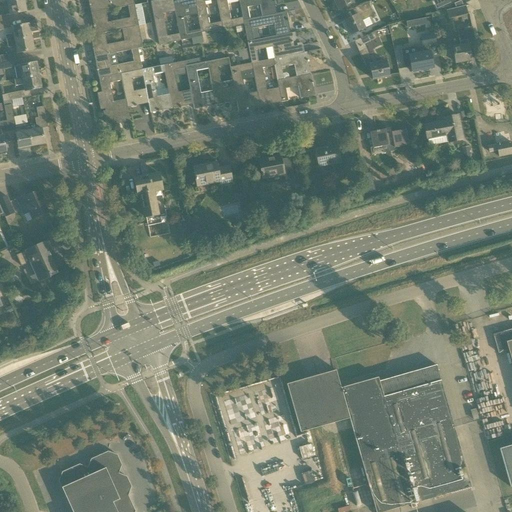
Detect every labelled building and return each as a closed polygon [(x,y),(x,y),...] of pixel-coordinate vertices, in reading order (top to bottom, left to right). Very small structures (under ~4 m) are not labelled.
[(23,0),(16,0),(7,2),(10,14),(26,11),(23,0)] [(88,0),(91,13),(106,11),(128,6),(134,5),(133,0),(108,0),(104,1),(103,0),(88,0)] [(159,45),(181,41),(179,33),(167,36),(163,14),(175,11),(172,0),(157,0),(150,1),(159,45)] [(172,0),(175,11),(179,33),(181,41),(191,39),(192,45),(203,43),(202,37),(200,30),(188,32),(185,16),(197,14),(194,0),(172,0)] [(194,0),(197,14),(200,30),(202,37),(203,43),(206,42),(204,33),(223,29),(221,22),(209,24),(205,2),(215,0),(194,0)] [(216,0),(221,22),(223,29),(243,25),(244,25),(243,21),(243,18),(231,20),(227,4),(239,1),(239,0),(216,0)] [(239,0),(243,18),(243,21),(250,20),(247,8),(260,5),(262,17),(277,14),(276,14),(273,0),(239,0)] [(333,0),(338,10),(352,3),(352,2),(350,0),(333,0)] [(366,12),(371,9),(367,2),(354,8),(357,14),(349,18),(344,21),(351,35),(364,28),(361,21),(369,17),(366,12)] [(128,6),(130,18),(108,22),(106,11),(91,13),(95,34),(105,33),(127,29),(134,27),(138,26),(145,25),(141,4),(134,5),(128,6)] [(447,15),(448,19),(468,14),(465,6),(463,6),(456,8),(446,11),(447,15)] [(243,25),(247,42),(260,40),(258,28),(274,24),(276,37),(290,34),(286,12),(276,14),(277,14),(262,17),(250,20),(243,21),(244,25),(243,25)] [(428,17),(406,22),(407,28),(425,25),(425,28),(430,28),(429,24),(428,17)] [(12,27),(14,34),(5,36),(6,42),(31,37),(28,24),(12,27)] [(90,35),(94,57),(109,54),(131,49),(141,48),(142,47),(138,26),(134,27),(127,29),(129,40),(107,45),(105,33),(95,34),(90,35)] [(453,45),(442,47),(444,57),(454,55),(456,63),(471,60),(468,45),(475,43),(472,27),(458,30),(461,46),(453,47),(453,45)] [(375,31),(363,37),(354,42),(366,66),(369,65),(372,79),(389,76),(386,61),(373,63),(369,56),(365,48),(363,45),(370,41),(378,38),(375,32),(375,31)] [(295,55),(304,53),(303,46),(302,45),(302,44),(301,44),(300,43),(299,43),(297,44),(297,46),(293,47),(292,42),(293,42),(294,41),(295,40),(295,39),(295,38),(295,37),(295,33),(290,34),(276,37),(260,40),(247,42),(251,64),(258,63),(256,51),(265,49),(273,47),(275,59),(295,55)] [(421,36),(423,47),(424,53),(408,56),(411,67),(411,72),(433,67),(431,59),(430,54),(429,46),(436,44),(434,33),(421,36)] [(16,46),(17,53),(33,50),(31,37),(6,42),(7,48),(16,46)] [(99,78),(120,74),(142,69),(141,62),(144,62),(141,48),(131,49),(133,61),(111,66),(109,54),(94,57),(99,78)] [(247,49),(239,51),(240,58),(242,57),(242,60),(249,59),(247,49)] [(274,67),(277,81),(284,79),(281,67),(294,65),(296,77),(310,74),(306,52),(304,53),(295,55),(275,59),(273,60),(274,65),(274,67)] [(13,53),(0,55),(0,60),(1,63),(15,60),(13,53)] [(159,58),(160,66),(163,65),(173,64),(171,56),(161,58),(159,58)] [(208,69),(212,91),(215,105),(236,101),(237,101),(234,87),(232,80),(220,83),(218,67),(230,65),(228,58),(207,62),(208,69)] [(15,60),(1,63),(0,62),(0,69),(3,69),(14,67),(17,79),(38,75),(36,62),(28,64),(16,66),(15,60)] [(251,64),(253,69),(257,93),(260,107),(269,105),(281,102),(278,89),(266,91),(262,69),(262,68),(274,65),(273,60),(258,63),(251,64)] [(163,65),(164,73),(169,95),(171,109),(193,104),(190,90),(178,93),(175,76),(187,74),(186,68),(185,66),(184,61),(173,64),(163,65)] [(193,104),(194,109),(215,105),(212,91),(200,94),(196,71),(208,69),(207,62),(200,64),(185,66),(186,68),(187,74),(190,90),(193,104)] [(230,68),(232,80),(234,87),(237,101),(236,101),(238,111),(246,109),(246,110),(260,107),(257,93),(245,95),(240,72),(253,69),(251,64),(230,68)] [(143,76),(146,89),(148,103),(150,113),(171,109),(169,95),(157,97),(153,75),(164,73),(163,65),(160,66),(142,69),(143,76)] [(142,69),(120,74),(122,81),(125,99),(127,107),(148,103),(146,89),(133,91),(131,79),(143,76),(142,69)] [(127,107),(125,99),(113,102),(110,83),(122,81),(120,74),(99,78),(102,92),(97,93),(100,110),(105,109),(105,111),(104,111),(106,124),(107,124),(106,123),(110,122),(111,123),(110,123),(112,124),(112,123),(116,126),(120,121),(120,122),(130,120),(127,107)] [(296,77),(284,79),(277,81),(278,89),(281,102),(288,101),(285,89),(298,87),(300,98),(315,96),(310,74),(296,77)] [(24,84),(25,91),(41,88),(38,75),(17,79),(14,80),(15,86),(24,84)] [(3,101),(3,102),(12,100),(23,98),(22,92),(2,96),(3,101)] [(16,130),(17,133),(16,133),(19,148),(32,146),(29,131),(27,123),(15,125),(11,104),(12,103),(12,100),(3,102),(7,121),(9,132),(16,130)] [(44,106),(36,108),(38,118),(36,118),(37,126),(47,124),(44,106)] [(449,142),(463,140),(458,115),(444,118),(445,121),(424,125),(427,139),(428,139),(429,146),(449,142)] [(0,128),(0,151),(6,151),(3,136),(2,136),(2,133),(9,132),(7,121),(0,122),(0,125),(1,129),(0,128)] [(29,131),(32,146),(44,143),(41,128),(29,131)] [(394,148),(409,145),(406,129),(386,133),(385,129),(379,131),(379,130),(376,131),(370,132),(373,148),(393,144),(394,148)] [(315,150),(319,167),(332,164),(334,176),(351,173),(348,155),(339,157),(336,139),(327,141),(329,147),(315,150)] [(511,154),(511,150),(510,142),(499,144),(499,143),(498,143),(498,144),(496,144),(496,145),(497,150),(499,157),(511,154)] [(293,175),(288,152),(287,148),(271,152),(272,157),(259,160),(262,178),(263,180),(279,176),(280,181),(281,183),(294,180),(294,185),(301,183),(300,174),(293,175)] [(220,184),(232,182),(229,166),(217,168),(215,162),(193,167),(197,184),(219,179),(220,184)] [(371,173),(363,175),(367,193),(375,191),(371,173)] [(140,194),(145,218),(160,215),(155,192),(162,191),(159,174),(135,179),(138,194),(140,194)] [(43,198),(40,190),(30,194),(29,192),(16,198),(24,214),(29,212),(32,219),(48,212),(42,199),(43,198)] [(7,196),(0,199),(0,204),(6,217),(14,213),(7,196)] [(191,235),(201,233),(199,224),(196,221),(188,223),(191,235)] [(50,241),(49,240),(16,255),(21,266),(29,263),(38,282),(51,276),(50,273),(56,270),(48,251),(52,250),(48,241),(50,241)] [(11,306),(4,308),(7,314),(13,311),(11,306)] [(14,314),(8,317),(11,323),(17,320),(14,314)] [(511,329),(493,335),(498,353),(509,350),(511,362),(511,329)] [(287,384),(300,432),(349,418),(360,455),(375,511),(382,511),(471,487),(436,365),(379,381),(378,377),(341,388),(336,370),(287,384)] [(511,421),(494,427),(497,437),(511,432),(511,421)] [(306,441),(294,444),(298,456),(309,452),(306,441)] [(511,444),(499,449),(510,487),(511,486),(511,444)] [(107,511),(134,511),(135,511),(128,495),(131,487),(127,476),(118,473),(121,465),(117,455),(108,451),(91,459),(88,468),(107,511)] [(107,511),(88,468),(79,464),(62,472),(58,481),(72,511),(107,511)] [(303,473),(305,484),(313,483),(311,472),(303,473)]
